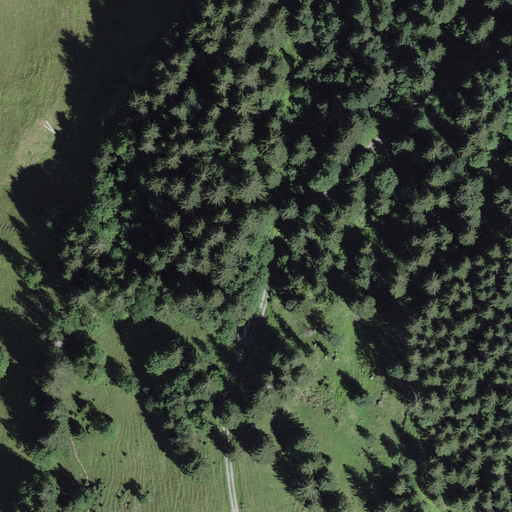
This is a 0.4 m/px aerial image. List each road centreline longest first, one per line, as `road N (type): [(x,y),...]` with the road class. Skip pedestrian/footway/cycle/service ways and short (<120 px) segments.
road 1 (track): [(276,260),(362,152),(426,92),(493,47),(511,19)]
road 2 (track): [(324,0),(291,93),(276,260)]
road 3 (track): [(235,511),(226,402),(276,260)]
